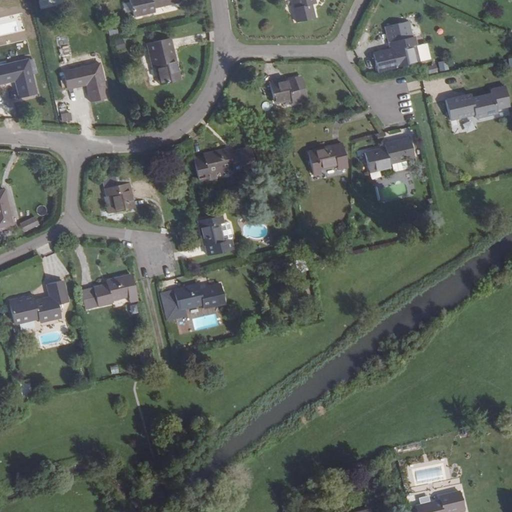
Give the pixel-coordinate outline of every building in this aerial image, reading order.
[(39,0),(41,9),(69,2),(68,0),(39,0)] [(153,8),(177,2),(176,0),(128,0),(132,17),(154,12),(153,8)] [(314,4),(312,0),(293,0),(295,8),(292,8),(296,23),(313,19),(310,5),(314,4)] [(385,27),(389,43),(391,42),(392,50),(373,54),(377,71),(415,63),(411,47),(415,46),(413,34),(410,34),(407,22),(385,27)] [(122,38),(114,42),(117,50),(126,46),(122,38)] [(159,82),(178,77),(170,41),(147,46),(151,65),(156,64),(159,82)] [(36,94),(28,60),(0,66),(0,84),(14,81),(18,97),(36,94)] [(106,98),(99,64),(64,72),(67,89),(86,85),(90,101),(106,98)] [(437,73),(435,65),(426,67),(427,75),(437,73)] [(303,87),(301,76),(294,78),(296,89),(303,87)] [(296,89),(294,78),(269,84),(273,104),(289,100),(290,103),(306,100),(303,87),(296,89)] [(472,98),(471,95),(445,101),(449,119),(473,113),(474,117),(496,112),(492,94),(472,98)] [(413,157),(408,138),(384,144),(384,148),(364,153),(368,172),(391,167),(389,163),(413,157)] [(347,166),(341,144),(306,152),(312,175),(321,172),(320,169),(336,166),(337,169),(347,166)] [(230,152),(229,148),(201,155),(201,157),(193,159),(198,182),(216,178),(215,172),(231,168),(232,172),(254,167),(249,148),(230,152)] [(108,214),(133,208),(125,175),(102,180),(104,189),(103,190),(108,214)] [(297,185),(299,195),(307,193),(304,184),(297,185)] [(0,225),(11,223),(4,192),(0,192),(0,225)] [(223,224),(221,216),(198,221),(206,256),(234,249),(231,239),(223,241),(219,225),(223,224)] [(33,218),(19,223),(22,230),(36,224),(33,218)] [(223,224),(219,225),(223,241),(231,239),(232,237),(229,224),(227,223),(223,224)] [(129,302),(137,300),(131,274),(105,281),(106,285),(93,288),(97,307),(112,303),(111,300),(127,297),(129,302)] [(16,303),(9,304),(13,324),(37,319),(38,322),(60,317),(57,305),(67,303),(62,280),(47,284),(50,299),(34,302),(33,295),(15,299),(16,303)] [(220,284),(199,289),(198,285),(173,291),(178,310),(202,305),(203,308),(224,303),(220,284)] [(97,307),(93,288),(80,291),(84,310),(97,307)] [(185,316),(184,309),(178,310),(173,291),(160,294),(166,320),(185,316)] [(149,366),(145,349),(138,351),(142,367),(149,366)] [(110,366),(111,375),(119,374),(118,365),(110,366)] [(462,511),(464,511),(459,491),(436,497),(437,501),(413,507),(413,511),(462,511)]
